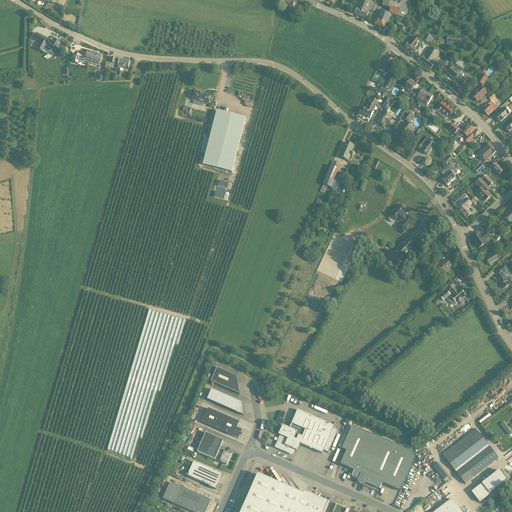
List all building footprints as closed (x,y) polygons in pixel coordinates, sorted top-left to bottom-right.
[(289,4),(288,6),(290,6),(289,10),(295,11),(297,0),(296,0),(282,0),(282,3),(289,4)] [(360,0),(357,8),(354,14),(366,19),(369,14),(370,10),(373,3),(370,2),(366,0),(360,0)] [(374,0),(374,3),(371,10),(375,12),(378,5),(379,5),(380,0),(374,0)] [(383,0),(382,6),(388,9),(387,13),(383,11),(380,10),(374,25),(386,30),(389,24),(392,16),(406,20),(410,2),(405,1),(404,0),(405,0),(406,0),(405,0),(383,0)] [(48,50),(47,52),(54,55),(60,44),(53,40),(51,43),(48,42),(49,40),(36,34),(33,40),(40,43),(38,46),(37,49),(43,52),(45,49),(48,50)] [(421,43),(413,37),(408,43),(404,47),(414,55),(417,51),(415,50),(421,43)] [(461,38),(448,37),(447,42),(448,42),(447,45),(450,45),(451,42),(460,43),(461,38)] [(433,49),(430,47),(427,52),(424,57),(421,62),(431,70),(434,65),(436,61),(440,54),(437,52),(433,49)] [(74,55),(72,63),(77,64),(77,61),(84,63),(85,59),(99,64),(102,56),(87,52),(86,54),(81,52),(79,56),(74,55)] [(386,56),(379,68),(378,70),(380,70),(385,73),(388,75),(393,67),(395,62),(393,60),(388,56),(387,56),(386,56)] [(124,69),(124,70),(127,71),(129,61),(119,59),(118,65),(118,68),(124,69)] [(458,60),(455,65),(463,70),(466,64),(458,60)] [(460,74),(452,68),(447,74),(455,80),(456,79),(459,82),(464,76),(461,73),(460,74)] [(481,75),(476,82),(482,86),(483,86),(487,79),(482,76),(481,75)] [(383,87),(387,89),(392,80),(388,78),(383,87)] [(392,80),(387,89),(388,90),(391,91),(396,82),(392,80)] [(414,93),(412,91),(416,85),(410,80),(404,89),(408,92),(406,95),(411,98),(414,93)] [(486,98),(484,96),(487,93),(481,88),(472,96),(478,102),(479,100),(482,102),(486,98)] [(202,93),(195,91),(193,100),(201,103),(200,105),(203,106),(204,103),(208,104),(211,96),(205,94),(205,95),(202,94),(202,93)] [(417,104),(420,106),(428,94),(422,91),(416,99),(419,101),(417,104)] [(433,97),(428,94),(420,106),(426,109),(427,106),(433,97)] [(384,126),(386,124),(391,128),(395,122),(391,119),(393,117),(386,113),(394,102),(392,101),(393,101),(388,98),(382,106),(386,109),(385,112),(378,122),(384,126)] [(362,114),(370,119),(373,114),(372,114),(377,104),(378,103),(372,99),(367,108),(366,107),(362,114)] [(492,102),(488,105),(482,110),(488,116),(493,112),(493,111),(497,108),(492,102)] [(449,118),(454,112),(443,103),(438,109),(436,112),(439,114),(441,112),(449,118)] [(404,120),(407,122),(408,122),(411,117),(412,118),(415,113),(407,108),(404,112),(407,114),(404,120)] [(508,108),(505,110),(504,109),(496,117),(497,118),(496,119),(499,122),(500,121),(501,123),(510,115),(509,114),(511,112),(508,108)] [(206,154),(203,165),(232,173),(246,119),(217,112),(210,138),(204,137),(200,153),(206,154)] [(401,134),(405,136),(407,137),(411,131),(412,132),(414,128),(412,126),(408,123),(407,123),(404,126),(400,133),(401,134)] [(448,130),(454,135),(459,129),(453,124),(448,130)] [(457,135),(458,136),(460,137),(462,137),(464,136),(465,135),(467,137),(464,141),(468,144),(474,138),(470,134),(474,130),(469,126),(463,132),(461,130),(457,135)] [(428,155),(435,146),(430,142),(431,140),(427,137),(421,145),(425,147),(422,151),(423,152),(423,153),(425,155),(426,154),(428,155)] [(346,142),(339,157),(348,161),(351,154),(354,146),(346,142)] [(493,148),(490,144),(478,154),(480,156),(482,158),(493,148)] [(497,152),(493,148),(482,158),(485,162),(497,152)] [(449,156),(444,162),(448,165),(453,159),(449,156)] [(336,182),(334,181),(339,170),(335,168),(337,163),(333,161),(331,166),(323,185),(320,192),(324,194),(327,187),(332,189),(332,190),(337,192),(342,180),(341,180),(343,174),(340,173),(337,178),(336,182)] [(480,163),(474,170),(479,175),(485,169),(480,163)] [(492,165),(488,169),(491,171),(493,169),(500,176),(503,172),(500,169),(501,168),(496,163),(494,166),(492,165)] [(441,173),(445,177),(441,180),(447,186),(455,178),(450,172),(453,169),(454,170),(457,168),(456,167),(455,167),(452,164),(450,165),(441,173)] [(487,176),(485,178),(482,180),(489,187),(493,183),(487,176)] [(477,193),(485,202),(491,196),(486,190),(489,188),(480,179),(475,184),(479,188),(481,189),(477,193)] [(220,180),(218,186),(231,189),(233,183),(220,180)] [(214,197),(228,201),(229,194),(216,190),(214,197)] [(459,209),(458,210),(466,219),(468,218),(471,216),(471,215),(472,214),(468,210),(468,209),(468,208),(472,205),(475,202),(472,199),(469,201),(467,199),(457,207),(459,209)] [(394,223),(395,222),(396,221),(397,223),(399,222),(401,224),(397,230),(403,235),(415,222),(408,217),(407,218),(404,216),(407,213),(399,205),(389,216),(390,217),(390,218),(389,220),(390,221),(391,222),(392,223),(393,223),(394,223)] [(488,231),(494,227),(490,223),(485,227),(488,231)] [(480,235),(475,238),(473,240),(479,249),(485,244),(490,241),(486,234),(481,237),(480,235)] [(410,236),(389,260),(398,268),(420,244),(410,236)] [(372,249),(364,258),(368,262),(376,253),(372,249)] [(489,258),(486,260),(490,266),(498,260),(495,256),(497,255),(494,251),(488,255),(489,258)] [(440,265),(437,263),(430,269),(434,273),(439,269),(443,274),(446,271),(447,272),(450,270),(449,269),(451,266),(446,260),(440,265)] [(506,279),(504,276),(505,275),(504,275),(504,274),(508,271),(505,265),(496,270),(499,276),(501,275),(502,277),(498,279),(503,289),(505,288),(506,289),(508,288),(507,287),(510,285),(509,285),(511,283),(511,282),(509,277),(506,279)] [(444,302),(451,295),(452,297),(451,297),(455,302),(456,302),(457,303),(459,301),(462,304),(464,301),(462,299),(465,296),(460,290),(458,292),(454,288),(448,293),(447,291),(440,298),(444,302)] [(455,331),(467,347),(479,338),(466,322),(455,331)] [(240,395),(238,383),(234,381),(236,376),(217,368),(211,382),(240,395)] [(241,403),(211,390),(207,400),(244,416),(243,409),(239,408),(241,403)] [(240,435),(241,434),(241,433),(242,430),(237,428),(239,422),(230,419),(225,416),(208,409),(202,423),(219,431),(233,436),(238,439),(240,435)] [(334,426),(298,410),(290,429),(283,426),(278,435),(281,436),(276,447),(290,454),(292,449),(296,451),(300,444),(322,454),(323,453),(327,455),(338,431),(333,429),(334,426)] [(511,433),(503,423),(500,425),(509,435),(511,433)] [(352,426),(342,449),(346,452),(340,465),(354,471),(352,477),(380,489),(382,484),(400,492),(415,458),(410,452),(352,426)] [(476,429),(442,455),(453,469),(465,484),(498,459),(485,442),(476,429)] [(218,452),(219,450),(223,441),(206,433),(197,453),(215,460),(216,457),(221,459),(219,462),(227,465),(231,454),(224,451),(223,454),(218,452)] [(184,454),(174,475),(186,480),(195,459),(184,454)] [(209,487),(216,490),(218,485),(217,485),(222,474),(194,462),(187,477),(209,486),(209,487)] [(482,484),(481,485),(471,492),(479,503),(489,495),(490,494),(507,481),(499,471),(482,484)] [(324,511),(328,503),(305,493),(304,495),(287,488),(258,475),(241,511),(324,511)] [(191,511),(205,511),(211,501),(180,487),(170,483),(163,499),(173,504),(191,511)] [(435,511),(461,511),(451,500),(435,511)]
